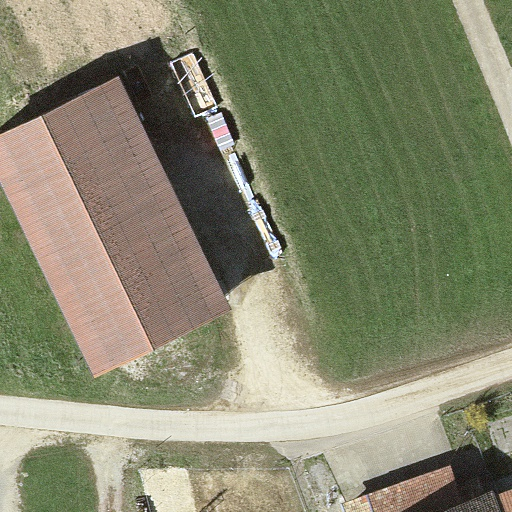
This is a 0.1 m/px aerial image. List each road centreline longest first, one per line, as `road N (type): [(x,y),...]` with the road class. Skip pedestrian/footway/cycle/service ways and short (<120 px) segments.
road 1 (residential): [(0,410),(233,432),(328,422),(511,361)]
road 2 (track): [(511,115),(468,0)]
